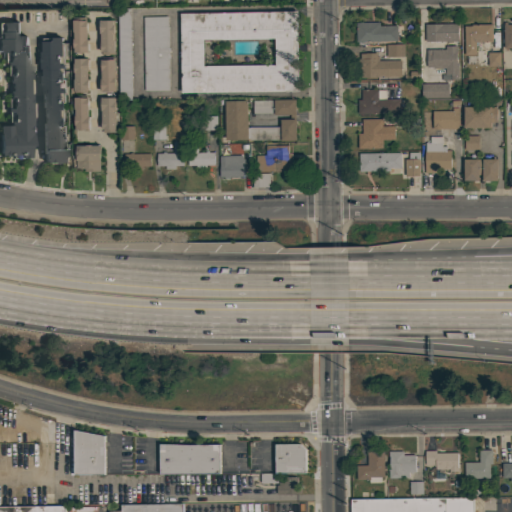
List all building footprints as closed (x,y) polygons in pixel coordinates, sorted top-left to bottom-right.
[(131,100),(120,100),(118,8),(129,8),(131,100)] [(181,93),(180,13),(297,11),(298,44),(305,44),(305,51),(298,51),(299,91),(181,93)] [(169,90),(144,91),(143,17),(168,16),(169,90)] [(86,39),(88,39),(88,53),(73,53),(73,17),(85,17),(85,20),(86,20),(86,39)] [(100,33),(99,21),(114,20),(114,34),(113,34),(113,41),(114,41),(115,54),(101,55),(100,33)] [(19,36),(27,36),(27,45),(29,45),(29,79),(28,79),(28,93),(29,93),(30,125),(29,125),(29,132),(30,132),(31,145),(28,145),(29,157),(11,158),(11,156),(1,156),(1,154),(0,154),(0,126),(9,126),(9,121),(7,121),(7,111),(6,111),(6,108),(7,108),(7,98),(8,98),(8,91),(10,91),(10,82),(8,82),(8,75),(6,75),(6,65),(5,65),(5,62),(3,62),(3,52),(0,52),(0,22),(18,22),(19,36)] [(397,26),(397,43),(378,44),(378,42),(356,42),(356,23),(379,22),(380,26),(397,26)] [(503,22),(507,22),(507,24),(511,23),(511,48),(504,48),(503,22)] [(458,24),(458,41),(450,41),(450,43),(447,43),(447,41),(424,42),(424,24),(458,24)] [(492,41),(475,42),(475,55),(465,55),(464,26),(471,26),(471,25),(492,24),(492,41)] [(62,43),(63,43),(63,65),(65,65),(65,68),(60,68),(60,72),(62,72),(62,79),(64,79),(64,90),(65,90),(65,93),(64,93),(64,103),(63,103),(63,110),(61,110),(61,118),(63,118),(63,126),(65,126),(65,149),(63,149),(63,157),(62,157),(62,163),(44,163),(44,155),(43,155),(43,149),(42,149),(42,121),(43,121),(43,108),(41,108),(41,75),(43,75),(43,69),(40,69),(40,52),(42,52),(42,49),(40,49),(40,39),(53,39),(53,37),(62,37),(62,43)] [(404,44),(404,57),(386,57),(386,44),(404,44)] [(456,64),(458,64),(458,80),(450,80),(450,74),(445,74),(445,68),(433,68),(433,67),(426,67),(426,49),(445,49),(445,45),(456,45),(456,64)] [(500,66),(487,66),(487,52),(499,52),(500,66)] [(361,77),(361,69),(358,69),(358,59),(359,59),(359,53),(377,53),(377,56),(378,56),(378,60),(401,60),(401,77),(361,77)] [(511,69),(511,53),(501,53),(501,68),(511,69)] [(115,57),(115,71),(114,71),(114,78),(115,78),(115,87),(114,87),(114,92),(100,92),(100,78),(102,78),(101,58),(115,57)] [(88,71),(87,71),(87,90),(87,92),(74,93),(73,58),(87,58),(88,71)] [(421,98),(421,84),(448,83),(448,97),(421,98)] [(378,90),(385,90),(386,113),(358,114),(358,100),(361,100),(361,90),(378,90)] [(86,95),(86,98),(88,98),(88,117),(88,116),(89,130),(76,130),(76,129),(74,129),(73,96),(86,95)] [(101,98),(115,98),(115,103),(116,103),(116,132),(103,132),(103,129),(102,129),(102,111),(101,111),(101,98)] [(225,102),(247,102),(248,129),(280,128),(280,121),(290,121),(289,116),(274,116),(274,115),(252,115),(252,102),(295,101),(295,142),(281,142),(281,141),(225,141),(225,102)] [(463,128),(463,107),(489,107),(489,106),(496,106),(496,122),(491,122),(491,128),(463,128)] [(453,110),(453,111),(459,111),(459,129),(432,129),(432,111),(453,110)] [(511,123),(511,124),(511,114),(503,114),(504,143),(507,143),(507,173),(511,172),(511,123)] [(204,116),(216,116),(216,130),(204,130),(204,116)] [(362,119),(382,119),(382,126),(393,126),(393,139),(382,140),(382,148),(362,148),(362,152),(358,153),(358,133),(362,133),(362,119)] [(165,139),(152,140),(152,126),(164,125),(165,139)] [(133,140),(121,140),(121,126),(133,126),(133,140)] [(479,135),(479,149),(464,150),(464,136),(479,135)] [(442,137),(443,143),(441,143),(441,151),(443,151),(443,150),(450,150),(451,169),(436,169),(436,173),(425,173),(424,151),(425,151),(425,143),(424,143),(424,137),(442,137)] [(187,142),(197,141),(197,152),(205,152),(205,151),(208,151),(208,152),(214,152),(214,165),(206,165),(206,168),(196,168),(196,165),(188,165),(187,142)] [(183,166),(174,166),(174,169),(165,169),(165,166),(157,166),(157,153),(162,153),(162,152),(165,151),(165,153),(173,153),(173,142),(183,142),(183,166)] [(85,146),(85,145),(91,145),(100,145),(100,172),(84,172),(84,168),(76,168),(76,161),(75,161),(75,154),(76,154),(76,145),(85,146)] [(266,155),(266,145),(288,145),(288,153),(291,153),(291,172),(255,172),(255,155),(266,155)] [(419,175),(405,176),(405,159),(409,159),(409,152),(419,152),(419,175)] [(151,166),(142,166),(142,169),(134,170),(133,166),(124,167),(124,154),(130,154),(130,153),(133,153),(133,154),(150,153),(151,166)] [(359,153),(401,153),(401,168),(390,168),(390,171),(382,171),(382,172),(377,172),(377,171),(359,171),(359,153)] [(244,176),(229,177),(229,178),(224,178),(224,177),(219,177),(219,156),(241,155),(242,159),(243,159),(244,162),(244,176)] [(497,180),(482,180),(482,175),(478,175),(478,180),(463,180),(464,159),(497,159),(497,180)] [(268,188),(251,188),(251,175),(268,175),(268,188)] [(104,473),(75,474),(74,430),(104,436),(104,473)] [(220,472),(160,474),(160,444),(192,445),(219,444),(220,472)] [(305,473),(276,473),(275,444),(300,444),(305,449),(305,473)] [(457,453),(457,468),(458,468),(458,471),(449,471),(449,469),(435,469),(435,466),(434,466),(434,465),(425,465),(425,450),(436,450),(436,453),(457,453)] [(465,479),(464,462),(479,462),(479,450),(492,450),(492,464),(490,464),(490,478),(465,479)] [(384,451),(384,477),(381,477),(381,483),(369,483),(369,479),(356,479),(356,465),(367,465),(367,451),(384,451)] [(415,455),(415,472),(412,472),(412,474),(410,474),(410,472),(408,472),(408,477),(389,478),(388,469),(389,469),(389,456),(388,456),(388,451),(403,451),(403,455),(415,455)] [(511,482),(510,483),(510,477),(502,477),(502,463),(511,463),(511,482)] [(277,474),(277,483),(260,483),(260,474),(277,474)] [(232,475),(233,489),(153,490),(153,476),(159,476),(220,475),(232,475)] [(277,494),(277,485),(278,485),(278,482),(280,482),(280,477),(297,476),(297,489),(299,489),(299,494),(277,494)] [(422,482),(422,494),(409,494),(409,482),(422,482)] [(472,498),(472,511),(350,511),(350,499),(472,498)] [(182,511),(108,511),(121,511),(121,505),(153,504),(182,503),(182,511)]
